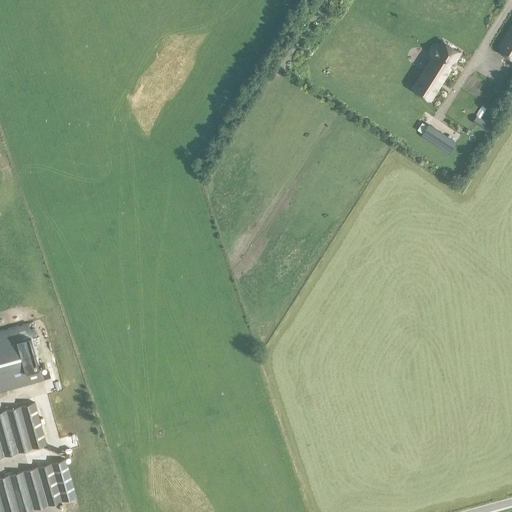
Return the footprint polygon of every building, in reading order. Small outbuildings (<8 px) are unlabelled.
[(511,58),(511,25),(500,45),(502,53),(511,58)] [(434,54),(436,56),(415,88),(432,99),(463,52),(446,41),(442,46),(440,44),(437,45),(434,46),(433,51),(434,54)] [(484,130),(484,129),(488,124),(477,116),(473,122),(484,130)] [(0,329),(0,390),(42,379),(28,327),(27,323),(0,329)] [(35,402),(21,405),(0,411),(0,456),(47,444),(35,402)] [(76,497),(65,458),(0,476),(0,511),(21,511),(62,501),(76,497)]
